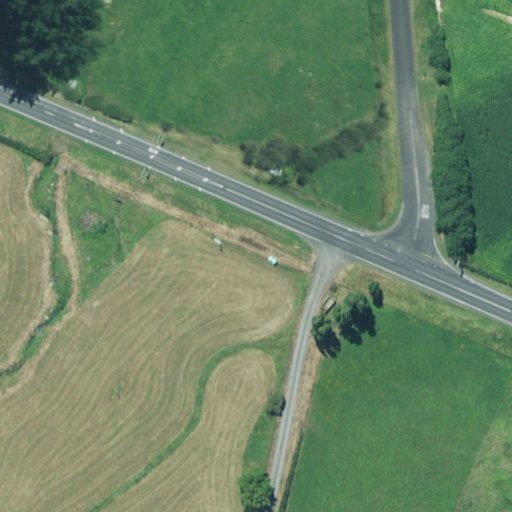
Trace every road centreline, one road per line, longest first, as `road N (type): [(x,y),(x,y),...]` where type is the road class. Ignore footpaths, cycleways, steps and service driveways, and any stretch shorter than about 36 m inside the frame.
road 1 (tertiary): [(408,266),(0,92)]
road 2 (unclassified): [(402,0),(422,201),(408,266)]
